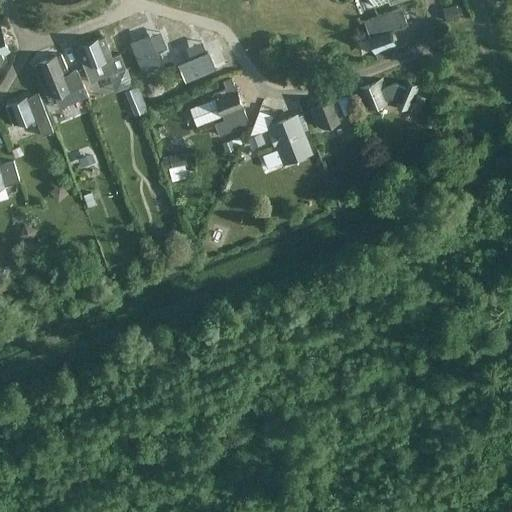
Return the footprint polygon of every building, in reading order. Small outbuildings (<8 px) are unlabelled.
[(462,7),(450,10),(453,19),(464,16),(462,7)] [(399,50),(392,30),(408,25),(402,8),(365,21),(368,30),(367,31),(377,58),(399,50)] [(158,40),(149,18),(122,29),(131,51),(158,40)] [(0,59),(12,54),(1,27),(0,27),(0,59)] [(104,36),(77,46),(76,47),(90,82),(126,67),(120,53),(112,56),(104,36)] [(207,75),(229,66),(219,39),(196,48),(207,75)] [(36,66),(50,100),(84,86),(77,70),(64,75),(63,72),(68,71),(61,53),(39,62),(40,64),(36,66)] [(387,87),(383,78),(356,89),(365,111),(392,100),(392,99),(397,101),(395,104),(410,110),(412,106),(417,93),(420,87),(405,80),(403,86),(396,83),(387,87)] [(224,120),(245,112),(237,92),(235,92),(234,87),(231,79),(223,81),(226,89),(214,93),(215,98),(190,108),(197,126),(222,116),(223,117),(224,119),(224,120)] [(139,88),(130,92),(140,114),(149,111),(139,88)] [(14,127),(36,118),(43,135),(54,131),(39,93),(33,95),(32,94),(5,104),(14,127)] [(417,93),(412,106),(421,110),(427,97),(417,93)] [(338,100),(344,114),(354,111),(348,96),(338,100)] [(338,100),(337,97),(310,108),(319,130),(346,119),(344,114),(338,100)] [(278,149),(263,155),(267,167),(283,162),(284,164),(313,153),(304,130),(299,115),(299,114),(271,124),(269,125),(269,126),(273,135),(271,135),(274,146),(277,145),(278,149)] [(253,148),(265,143),(262,136),(251,140),(253,148)] [(235,150),(232,140),(224,143),(227,153),(235,150)] [(23,155),(21,146),(13,149),(16,157),(23,155)] [(184,155),(172,157),(174,168),(186,166),(184,155)] [(5,163),(5,162),(0,163),(0,188),(12,185),(11,184),(20,181),(14,161),(5,163)] [(172,214),(184,207),(172,182),(159,189),(172,214)] [(93,192),(84,194),(88,206),(96,204),(93,192)]
